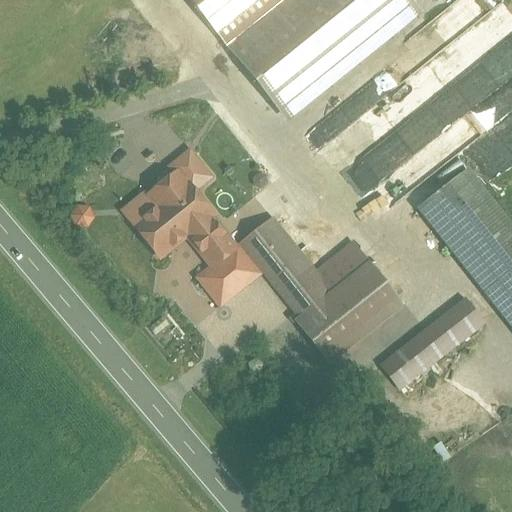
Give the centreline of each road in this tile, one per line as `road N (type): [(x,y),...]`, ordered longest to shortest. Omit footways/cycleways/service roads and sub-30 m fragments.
road 1 (secondary): [(0,224),(243,511)]
road 2 (unknown): [(239,506),(384,385)]
